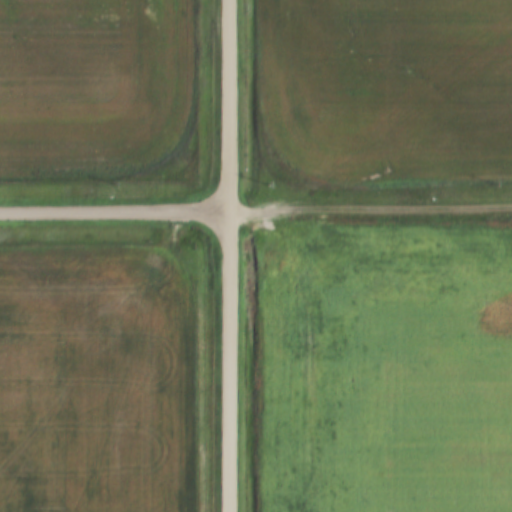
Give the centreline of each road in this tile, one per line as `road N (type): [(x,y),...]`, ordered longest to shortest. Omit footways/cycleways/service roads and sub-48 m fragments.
road 1 (residential): [(229,0),(229,511)]
road 2 (track): [(229,213),(511,209)]
road 3 (residential): [(0,214),(229,213)]
